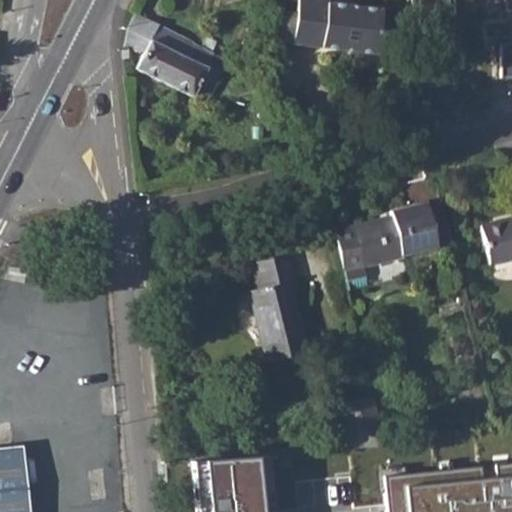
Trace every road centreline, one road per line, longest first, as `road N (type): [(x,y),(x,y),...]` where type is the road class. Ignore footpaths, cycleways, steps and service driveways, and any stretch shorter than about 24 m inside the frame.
road 1 (residential): [(511,126),(119,220)]
road 2 (residential): [(119,220),(151,511)]
road 3 (residential): [(27,0),(22,80),(33,119)]
